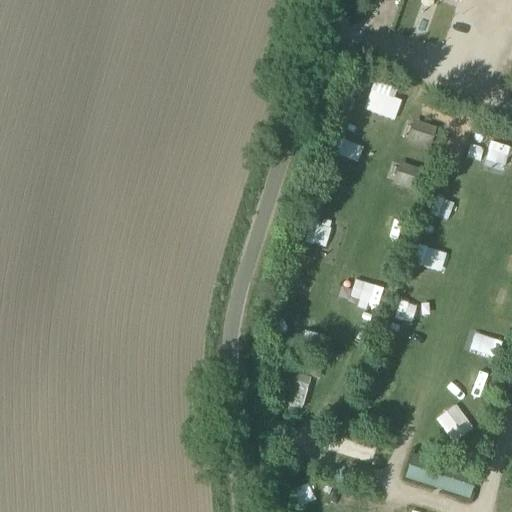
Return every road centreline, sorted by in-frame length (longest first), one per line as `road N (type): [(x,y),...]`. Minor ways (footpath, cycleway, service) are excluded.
road 1 (unclassified): [(243,511),(233,371),(241,296),(333,0)]
road 2 (unknown): [(509,87),(462,180),(388,446),(396,488),(447,511)]
road 3 (unknown): [(332,4),(509,87)]
